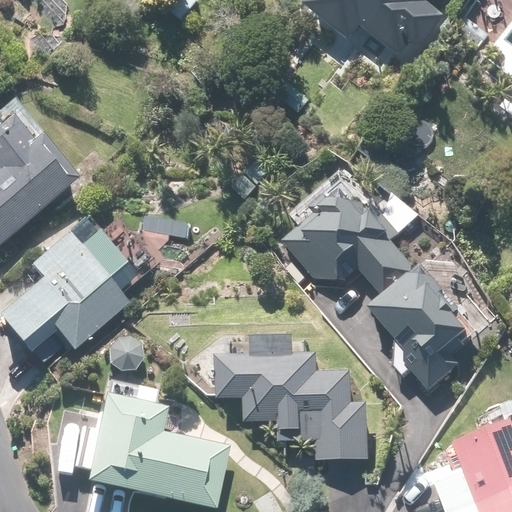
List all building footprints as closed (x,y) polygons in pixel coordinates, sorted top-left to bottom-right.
[(320,0),(317,5),(360,38),(370,26),(408,56),(418,43),(427,50),(455,13),(437,0),(320,0)] [(288,77),(274,93),(299,115),(313,99),(288,77)] [(0,175),(0,246),(1,247),(85,177),(50,135),(42,141),(20,115),(0,131),(0,169),(3,173),(0,175)] [(250,200),(278,169),(262,155),(234,186),(250,200)] [(365,185),(290,240),(318,278),(353,280),(367,270),(388,298),(380,304),(405,338),(402,364),(410,374),(418,368),(433,388),(480,354),(477,336),(485,331),(433,261),(425,266),(365,185)] [(79,349),(135,301),(126,290),(145,274),(106,229),(88,244),(77,232),(40,263),(52,277),(8,314),(39,351),(63,330),(79,349)] [(124,369),(127,370),(132,369),(135,368),(137,367),(140,365),(142,363),(144,360),(145,357),(146,354),(146,351),(146,348),(145,345),(143,342),(142,340),(139,337),(137,336),(134,334),(131,334),(128,333),(125,334),(122,334),(119,336),(116,337),(114,340),(112,342),(111,345),(110,348),(109,351),(110,354),(110,357),(112,360),(113,363),(115,365),(118,367),(121,368),(124,369)] [(262,352),(226,352),(227,397),(252,397),(252,420),(285,420),(285,440),(321,440),(321,459),(377,459),(376,402),(362,402),(362,371),(329,371),(329,351),(306,352),(306,333),(262,334),(262,352)] [(93,479),(221,508),(235,444),(170,429),(175,406),(113,392),(93,479)] [(511,511),(511,422),(461,442),(465,451),(454,456),(459,470),(439,478),(451,511),(511,511)]
